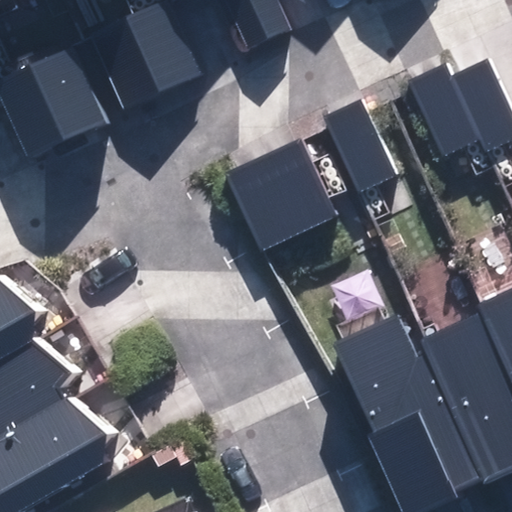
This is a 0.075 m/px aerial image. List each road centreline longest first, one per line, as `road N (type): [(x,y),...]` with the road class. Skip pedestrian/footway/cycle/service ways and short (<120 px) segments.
road 1 (residential): [(128,167),(496,0)]
road 2 (residential): [(128,167),(302,511)]
road 3 (residential): [(0,222),(128,167)]
